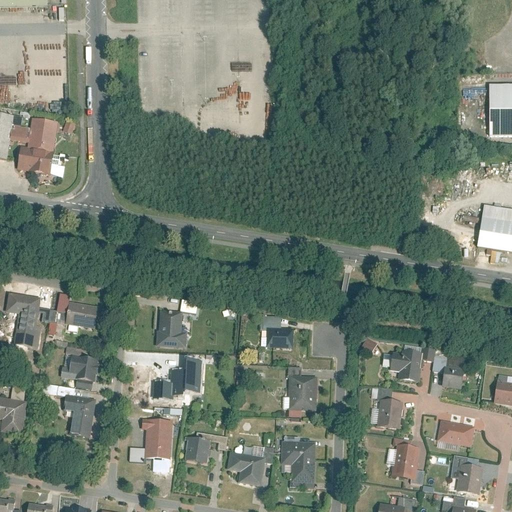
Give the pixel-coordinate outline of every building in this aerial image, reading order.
[(0,0),(0,14),(54,13),(53,0),(0,0)] [(511,85),(489,86),(489,134),(511,133),(511,85)] [(73,125),(71,130),(68,129),(66,132),(72,135),(76,126),(73,125)] [(21,147),(17,170),(51,176),(55,153),(21,147)] [(511,209),(484,205),(477,247),(511,253),(511,209)] [(491,262),(497,264),(501,255),(495,253),(491,262)] [(35,335),(40,298),(10,294),(7,313),(19,314),(16,332),(35,335)] [(183,313),(198,314),(199,303),(184,302),(183,313)] [(69,303),(65,325),(94,330),(98,307),(69,303)] [(154,348),(186,350),(187,333),(181,333),(182,314),(159,312),(158,331),(155,331),(154,348)] [(266,328),(266,349),(293,349),(293,329),(266,328)] [(437,363),(438,351),(426,350),(426,362),(437,363)] [(389,371),(399,373),(398,380),(418,383),(422,354),(402,351),(401,357),(392,355),(389,371)] [(68,373),(77,374),(76,380),(94,383),(98,360),(79,357),(79,359),(70,357),(68,373)] [(201,362),(171,360),(169,395),(182,396),(183,393),(199,394),(201,362)] [(445,367),(442,387),(462,389),(464,370),(445,367)] [(290,378),(288,419),(302,419),(302,411),(316,412),(317,378),(290,378)] [(511,384),(497,382),(493,403),(511,406),(511,384)] [(63,411),(72,412),(68,435),(98,440),(100,430),(90,429),(95,400),(65,395),(63,411)] [(0,419),(2,420),(0,433),(22,436),(27,402),(0,397),(0,419)] [(380,400),(376,427),(399,430),(402,403),(380,400)] [(146,431),(144,458),(169,459),(171,421),(141,419),(141,430),(146,431)] [(440,421),(437,442),(470,448),(474,427),(440,421)] [(184,441),(187,442),(184,460),(206,464),(208,456),(210,457),(211,452),(207,451),(209,441),(184,437),(184,441)] [(281,465),(291,465),(291,484),(314,484),(315,443),(282,442),(281,465)] [(396,445),(391,477),(415,481),(420,449),(396,445)] [(225,470),(239,473),(237,483),(260,487),(266,458),(229,451),(225,470)] [(460,465),(456,493),(478,496),(483,469),(460,465)] [(0,498),(0,511),(5,511),(6,511),(10,511),(12,511),(14,501),(0,498)] [(403,511),(404,507),(379,503),(378,511),(403,511)]
